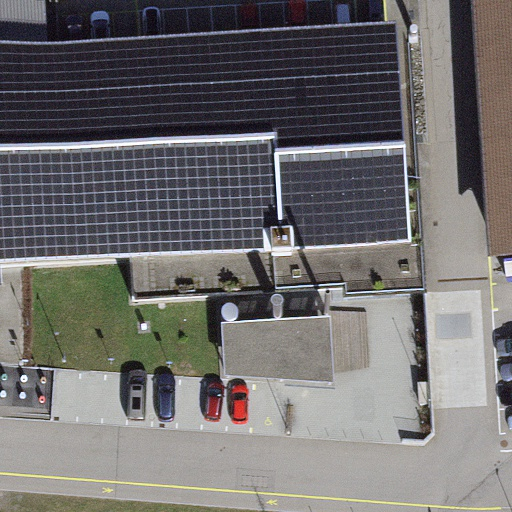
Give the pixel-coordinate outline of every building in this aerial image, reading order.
[(511,0),(478,0),(499,267),(511,266),(511,0)] [(0,14),(0,65),(48,62),(44,11),(0,14)] [(48,62),(0,65),(0,287),(132,279),(134,310),(417,291),(400,39),(48,62)] [(0,363),(41,361),(38,300),(0,301),(0,363)] [(331,326),(223,333),(226,383),(336,390),(331,326)]
